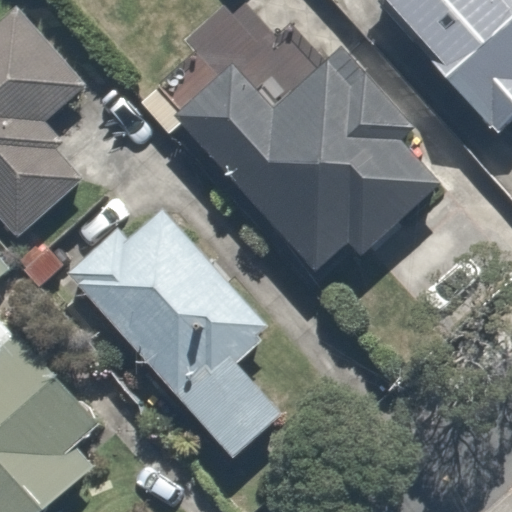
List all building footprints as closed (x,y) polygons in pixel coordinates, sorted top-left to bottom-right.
[(0,212),(17,232),(81,175),(36,125),(91,76),(23,0),(12,0),(0,11),(0,212)] [(511,0),(396,0),(501,120),(511,111),(511,0)] [(244,57),(231,43),(165,105),(317,269),(430,164),(395,127),(403,119),(314,23),(295,40),(280,24),(244,57)] [(264,314),(157,194),(122,225),(107,208),(56,252),(228,448),(279,403),(228,346),(264,314)] [(0,259),(9,250),(0,241),(0,259)] [(56,442),(92,412),(16,319),(0,331),(0,511),(27,511),(78,471),(56,442)]
